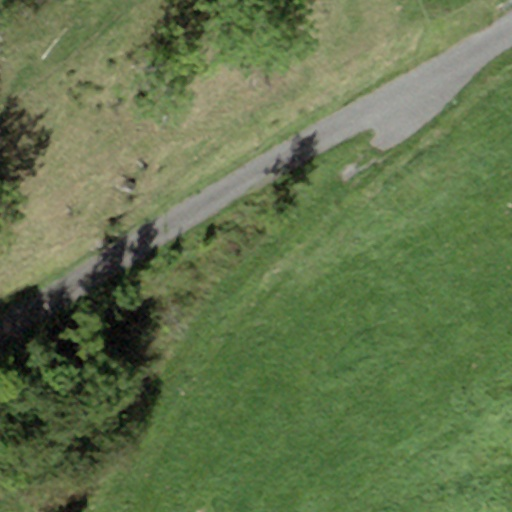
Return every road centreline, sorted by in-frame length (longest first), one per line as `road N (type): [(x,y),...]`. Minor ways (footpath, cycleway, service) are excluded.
road 1 (track): [(0,340),(511,31)]
road 2 (track): [(398,99),(407,119),(392,141),(200,327),(106,511)]
